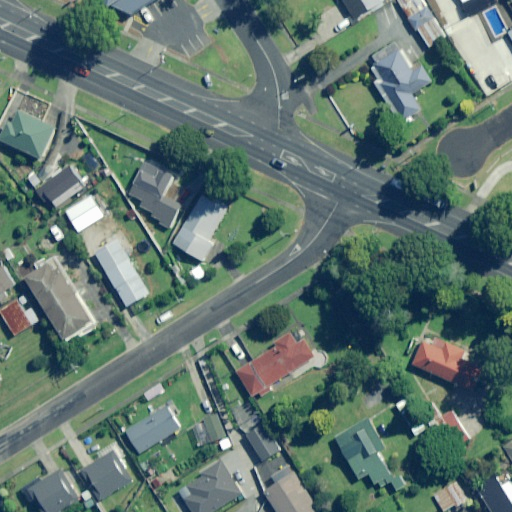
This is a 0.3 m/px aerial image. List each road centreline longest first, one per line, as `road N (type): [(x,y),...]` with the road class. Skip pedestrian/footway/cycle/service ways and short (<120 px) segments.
road 1 (residential): [(345,184),(300,254),(0,446)]
road 2 (trunk): [(267,148),(0,23)]
road 3 (trunk): [(511,262),(345,184)]
road 4 (residential): [(228,0),(274,83),(276,129),(267,148)]
